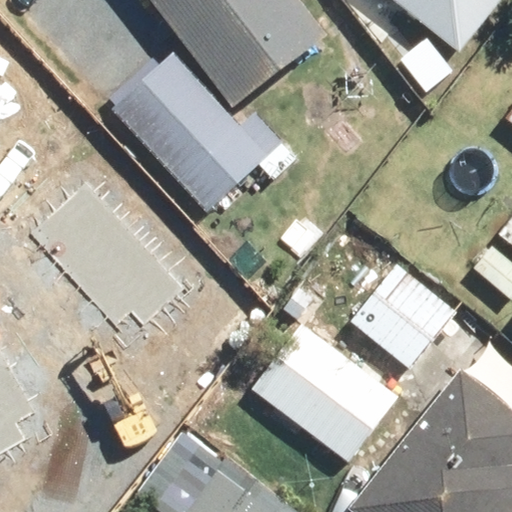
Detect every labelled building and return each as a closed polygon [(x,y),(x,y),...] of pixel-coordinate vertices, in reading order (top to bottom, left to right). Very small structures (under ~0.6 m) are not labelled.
[(328,0),(169,0),(251,106),(351,30),(328,0)] [(378,0),(440,54),(488,0),(378,0)] [(190,58),(130,107),(216,210),(276,161),(190,58)] [(98,168),(23,231),(130,357),(205,295),(98,168)] [(511,216),(498,236),(511,245),(511,216)] [(408,260),(359,316),(417,366),(466,310),(408,260)] [(0,310),(0,443),(58,411),(0,310)] [(305,322),(252,389),(349,465),(402,399),(305,322)] [(511,466),(511,403),(466,367),(353,508),(358,511),(511,511),(511,468),(511,466)] [(278,511),(221,470),(190,511),(278,511)]
